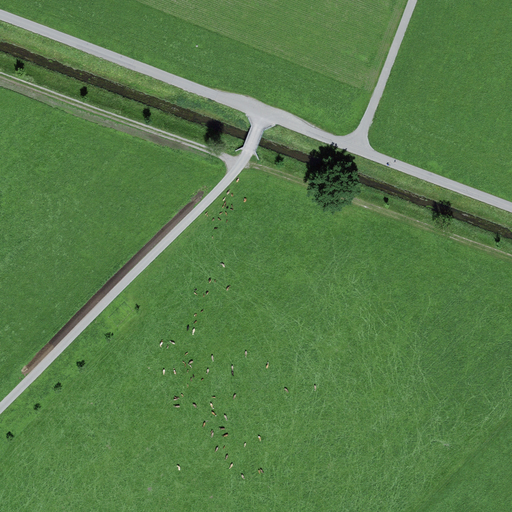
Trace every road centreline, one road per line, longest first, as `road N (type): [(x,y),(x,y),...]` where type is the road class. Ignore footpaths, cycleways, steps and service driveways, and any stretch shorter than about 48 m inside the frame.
road 1 (track): [(511,207),(0,16)]
road 2 (track): [(0,409),(233,174),(263,113)]
road 3 (track): [(354,149),(411,0)]
